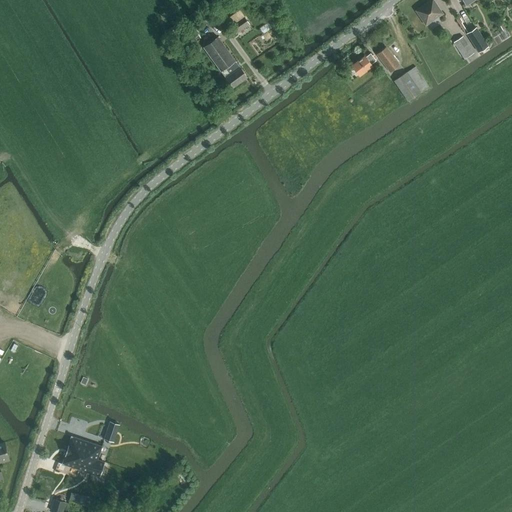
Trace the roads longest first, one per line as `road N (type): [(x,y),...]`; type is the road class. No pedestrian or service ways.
road 1 (tertiary): [(17,511),(79,320),(131,207),(182,159),(397,0)]
road 2 (track): [(197,0),(153,26),(197,114),(81,217),(74,236)]
